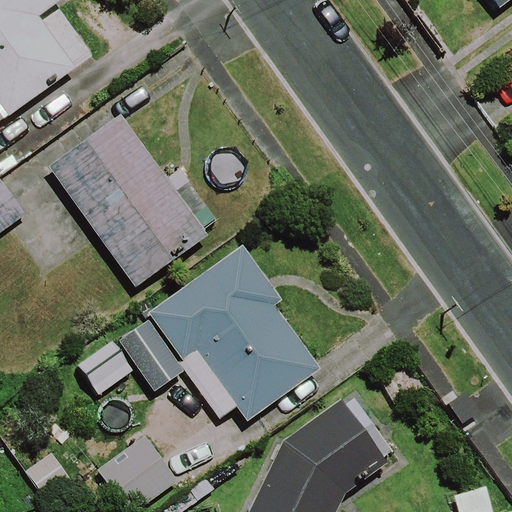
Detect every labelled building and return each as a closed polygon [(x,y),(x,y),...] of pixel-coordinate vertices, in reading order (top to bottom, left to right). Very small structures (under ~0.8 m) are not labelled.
[(64,0),(0,0),(0,123),(76,69),(40,17),(64,0)] [(511,2),(511,0),(473,0),(488,19),(511,2)] [(167,179),(121,116),(49,168),(138,290),(210,238),(205,230),(218,221),(181,169),(167,179)] [(0,234),(26,215),(0,179),(0,234)] [(283,302),(243,246),(149,313),(185,362),(181,365),(221,420),(237,409),(247,423),(322,370),(276,307),(283,302)] [(185,373),(149,322),(119,342),(155,393),(185,373)] [(133,372),(113,343),(79,367),(99,396),(133,372)] [(339,511),(347,496),(389,465),(386,459),(394,452),(355,400),(348,405),(342,400),(283,442),(250,511),(339,511)] [(137,511),(179,483),(145,436),(97,471),(127,511),(137,511)] [(71,481),(51,454),(27,472),(47,499),(71,481)] [(481,511),(473,487),(442,498),(446,511),(481,511)]
